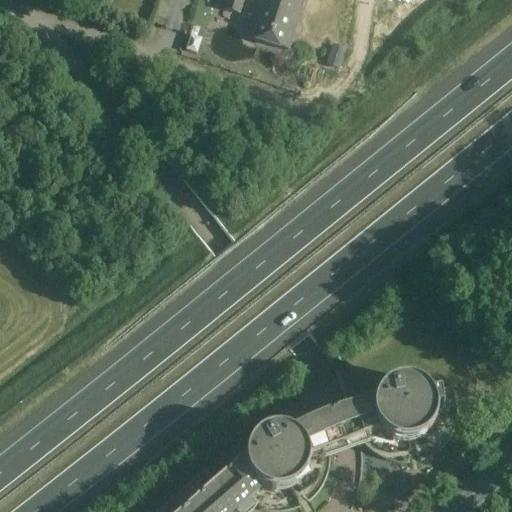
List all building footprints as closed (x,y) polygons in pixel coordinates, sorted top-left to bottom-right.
[(242,0),(225,0),(222,10),(237,15),(242,0)] [(301,0),(259,0),(248,39),(286,51),(301,0)] [(345,49),(332,45),(325,64),(339,69),(345,49)] [(454,397),(451,389),(427,389),(423,385),(418,383),(413,381),(408,379),(403,379),(397,380),(392,381),(387,384),(383,387),(379,391),(376,395),(373,400),(290,432),(285,430),(280,429),(275,429),(269,429),(264,431),(260,433),(255,436),(251,440),(248,444),(246,449),(244,454),(244,460),(227,474),(249,499),(260,511),(262,511),(290,511),(292,511),(299,509),(297,501),(302,498),(308,503),(314,498),(319,492),(324,485),(327,477),(329,469),(329,461),(328,453),(359,441),(364,447),(370,453),(377,457),(384,461),(392,463),(400,465),(408,465),(410,457),(415,456),(419,463),(428,459),(435,454),(442,448),(448,441),(452,433),(455,424),(457,415),(456,406),(454,397)] [(249,499),(227,474),(213,486),(235,511),(249,499)] [(187,489),(207,511),(234,511),(235,511),(213,486),(203,475),(187,489)] [(207,511),(187,489),(172,502),(180,511),(207,511)] [(180,511),(172,502),(160,511),(180,511)]
